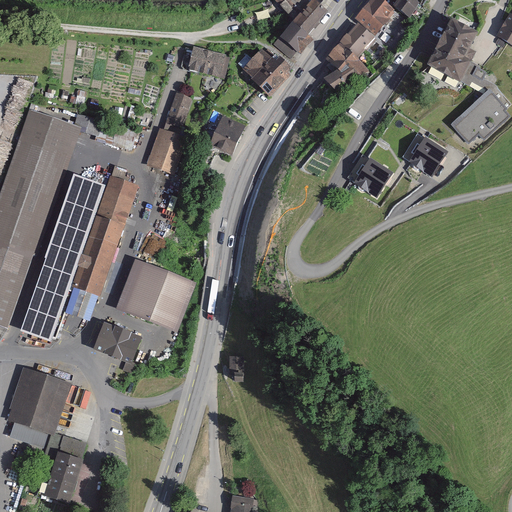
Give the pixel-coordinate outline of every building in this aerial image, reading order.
[(312,0),(278,0),(277,2),(294,19),(312,0)] [(395,12),(381,0),(378,0),(358,22),(377,39),(393,22),(389,19),(395,12)] [(422,4),(415,0),(404,0),(398,10),(412,19),(422,4)] [(335,15),(319,2),(285,44),(301,57),(335,15)] [(511,17),(499,37),(511,44),(511,17)] [(484,36),(461,23),(434,67),(465,86),(481,96),(451,124),(469,146),(480,136),(485,143),(511,117),(490,88),(486,90),(468,80),(478,64),(472,61),(484,36)] [(384,50),(362,28),(343,48),(365,70),(384,50)] [(231,57),(196,48),(190,72),(225,80),(231,57)] [(283,66),(267,50),(244,71),(275,101),(299,72),(288,61),(283,66)] [(365,74),(344,51),(328,65),(341,73),(328,84),(339,97),(365,74)] [(194,100),(179,94),(168,121),(183,127),(194,100)] [(42,261),(87,129),(32,112),(0,208),(0,327),(19,334),(42,261)] [(250,128),(227,118),(214,148),(237,157),(250,128)] [(132,150),(138,132),(95,120),(90,137),(132,150)] [(189,142),(162,134),(149,168),(179,177),(189,142)] [(453,154),(431,140),(413,166),(435,181),(453,154)] [(328,165),(332,156),(316,149),(312,159),(328,165)] [(396,174),(369,157),(351,184),(379,201),(396,174)] [(106,185),(82,177),(29,326),(53,334),(106,185)] [(85,273),(79,290),(98,296),(107,299),(144,187),(115,178),(87,260),(82,261),(78,271),(85,273)] [(178,219),(158,211),(153,225),(148,222),(135,253),(150,259),(161,259),(178,219)] [(201,286),(140,264),(123,314),(183,336),(201,286)] [(98,296),(79,290),(78,294),(72,292),(65,314),(90,322),(98,296)] [(151,339),(111,323),(99,354),(139,370),(151,339)] [(246,357),(231,357),(231,385),(246,385),(246,357)] [(77,385),(28,368),(9,420),(20,424),(15,438),(45,449),(50,434),(58,437),(60,433),(68,409),(77,385)] [(94,419),(68,409),(60,433),(88,442),(94,419)] [(89,444),(66,437),(59,458),(63,460),(50,499),(78,507),(92,462),(84,459),(89,444)] [(252,511),(254,500),(234,498),(232,511),(252,511)]
